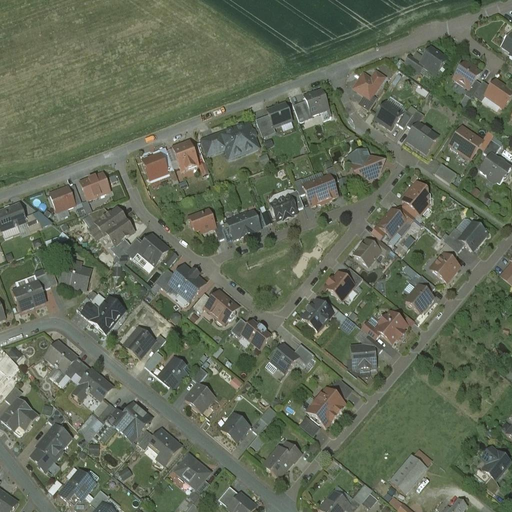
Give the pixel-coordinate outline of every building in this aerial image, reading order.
[(511,37),(502,50),(511,56),(509,59),(511,60),(511,37)] [(447,62),(431,51),(420,66),(420,67),(424,69),(436,78),(447,62)] [(410,59),(405,67),(419,76),(424,69),(420,67),(420,66),(410,59)] [(476,70),(467,64),(454,82),(469,92),(469,93),(475,84),(480,76),(474,72),(476,70)] [(371,83),(364,78),(356,89),(359,91),(357,94),(365,100),(370,103),(372,100),(384,81),(376,76),(371,83)] [(491,90),(485,99),(486,99),(503,111),(511,98),(511,94),(496,83),(491,90)] [(469,93),(469,92),(465,98),(471,102),(473,99),(481,87),(475,84),(469,93)] [(481,87),(473,99),(481,105),(486,99),(485,99),(491,90),(483,85),(481,87)] [(321,94),(305,100),(306,104),(311,116),(312,119),(329,112),(321,94)] [(370,103),(365,100),(360,107),(369,114),(377,103),(372,100),(370,103)] [(306,104),(293,109),(300,125),(298,121),(311,116),(306,104)] [(402,117),(386,106),(383,111),(380,111),(378,114),(378,117),(375,122),(391,133),(396,126),(402,117)] [(286,107),(267,114),(269,119),(274,131),(292,124),(286,107)] [(413,119),(404,113),(402,117),(396,126),(404,132),(406,129),(413,119)] [(413,119),(406,129),(413,133),(418,127),(419,127),(424,119),(417,114),(413,119)] [(269,119),(256,124),(262,141),(275,136),(274,131),(269,119)] [(234,134),(233,137),(230,136),(222,138),(220,138),(215,140),(219,150),(224,148),(229,160),(231,161),(246,155),(247,153),(247,152),(257,148),(254,141),(255,138),(254,134),(251,133),(249,127),(239,130),(238,132),(234,134)] [(419,127),(418,127),(413,133),(407,143),(427,157),(438,140),(419,127)] [(483,145),(462,130),(457,137),(455,136),(454,139),(454,142),(452,145),(462,152),(459,155),(470,163),(483,145)] [(215,140),(203,144),(208,158),(220,153),(219,150),(215,140)] [(491,143),(483,156),(489,160),(491,158),(494,160),(501,150),(491,143)] [(190,144),(172,151),(181,175),(199,168),(190,144)] [(462,152),(452,145),(450,148),(450,151),(457,155),(459,155),(462,152)] [(362,155),(343,162),(346,170),(351,168),(364,163),(362,155)] [(168,157),(161,159),(168,176),(174,174),(168,157)] [(494,160),(491,158),(489,160),(487,164),(485,163),(482,168),(483,169),(480,174),(500,187),(503,182),(506,181),(507,179),(507,177),(511,171),(503,166),(504,165),(499,161),(498,162),(494,160)] [(161,159),(158,160),(155,159),(143,164),(150,183),(168,176),(161,159)] [(383,167),(370,161),(364,163),(351,168),(355,178),(360,177),(361,181),(366,179),(368,184),(378,180),(383,167)] [(457,177),(442,167),(435,177),(450,187),(457,177)] [(333,170),(326,173),(329,179),(332,187),(339,184),(333,170)] [(103,177),(80,185),(87,204),(110,195),(103,177)] [(329,179),(316,184),(325,206),(328,205),(330,203),(337,200),(332,187),(329,179)] [(301,182),(294,185),(297,194),(300,199),(306,197),(303,189),(304,189),(301,182)] [(304,189),(303,189),(306,197),(311,210),(318,207),(321,208),(325,206),(316,184),(304,189)] [(417,187),(410,195),(407,195),(406,197),(406,200),(402,204),(405,206),(405,205),(407,207),(407,208),(418,217),(421,220),(422,219),(419,216),(426,208),(423,205),(427,201),(426,194),(417,187)] [(75,188),(68,191),(73,202),(79,199),(75,188)] [(68,190),(50,197),(57,214),(68,210),(68,211),(75,209),(75,208),(73,202),(68,191),(68,190)] [(297,194),(289,197),(290,201),(296,214),(304,210),(300,199),(297,194)] [(79,199),(73,202),(75,208),(82,206),(79,199)] [(290,201),(271,208),(277,224),(283,222),(284,223),(291,221),(290,219),(297,216),(296,214),(290,201)] [(418,217),(407,208),(407,207),(405,205),(405,206),(401,210),(415,222),(418,217)] [(20,209),(0,216),(0,231),(2,236),(3,236),(15,231),(16,232),(18,232),(17,230),(25,227),(27,227),(25,222),(20,209)] [(415,222),(401,210),(396,217),(406,225),(405,226),(409,229),(415,222)] [(104,211),(89,217),(96,227),(109,218),(104,211)] [(109,218),(96,227),(100,233),(98,234),(102,240),(101,241),(102,242),(107,238),(106,237),(126,223),(118,212),(109,218)] [(209,214),(189,221),(192,229),(193,229),(195,235),(203,232),(204,235),(214,231),(215,231),(214,226),(209,214)] [(392,214),(378,230),(392,242),(405,226),(406,225),(396,217),(392,214)] [(246,216),(233,221),(234,223),(227,225),(229,231),(234,243),(244,239),(244,240),(251,237),(250,236),(260,233),(256,221),(254,216),(253,215),(247,218),(246,216)] [(36,217),(25,222),(27,227),(25,227),(29,237),(42,232),(36,217)] [(126,223),(106,237),(107,238),(115,249),(125,242),(134,235),(126,223)] [(219,224),(214,226),(215,231),(214,231),(219,244),(226,241),(223,233),(221,228),(219,224)] [(473,226),(463,238),(469,244),(465,248),(473,254),(487,238),(473,226)] [(463,238),(455,232),(444,246),(446,247),(458,257),(465,248),(469,244),(463,238)] [(144,248),(138,255),(139,256),(133,263),(149,276),(155,269),(168,253),(152,239),(144,248)] [(115,249),(110,252),(119,262),(125,255),(131,248),(125,242),(115,249)] [(131,248),(125,255),(130,260),(133,263),(139,256),(138,255),(144,248),(136,242),(131,248)] [(390,253),(377,242),(372,248),(381,255),(380,255),(385,259),(390,253)] [(372,248),(367,244),(354,259),(368,270),(380,255),(381,255),(372,248)] [(458,257),(446,247),(440,255),(443,258),(444,257),(452,265),(458,258),(458,257)] [(125,255),(119,262),(125,266),(130,260),(125,255)] [(172,256),(165,265),(170,269),(177,260),(172,256)] [(443,258),(431,273),(446,286),(459,270),(452,265),(444,257),(443,258)] [(82,266),(69,263),(67,268),(81,271),(82,266)] [(67,268),(65,267),(61,286),(61,287),(62,285),(77,289),(77,291),(86,293),(91,274),(81,271),(67,268)] [(192,276),(184,269),(175,279),(169,287),(172,289),(190,305),(205,287),(197,280),(199,278),(194,274),(192,276)] [(511,270),(510,269),(501,279),(511,288),(511,270)] [(363,283),(349,271),(342,280),(354,289),(351,292),(354,294),(363,283)] [(53,273),(45,276),(46,277),(51,289),(58,286),(53,273)] [(167,273),(156,287),(166,295),(172,289),(169,287),(175,279),(167,273)] [(46,277),(36,280),(38,284),(42,294),(52,290),(51,289),(46,277)] [(342,280),(339,277),(327,292),(341,304),(351,292),(354,289),(342,280)] [(435,291),(422,279),(415,287),(418,290),(419,289),(429,298),(435,291)] [(38,284),(13,294),(21,315),(46,305),(42,294),(38,284)] [(429,298),(419,289),(418,290),(406,305),(420,317),(433,301),(429,298)] [(238,311),(219,295),(212,304),(207,310),(208,310),(206,312),(224,328),(228,323),(228,324),(232,324),(235,319),(235,316),(234,316),(238,311)] [(91,296),(77,313),(82,318),(91,308),(90,307),(96,300),(91,296)] [(204,297),(193,311),(201,318),(206,312),(208,310),(207,310),(212,304),(204,297)] [(326,311),(317,304),(302,322),(309,327),(311,325),(320,333),(332,318),(333,317),(326,311)] [(106,305),(98,314),(92,310),(84,319),(106,337),(107,336),(106,336),(115,325),(116,326),(122,318),(106,305)] [(339,314),(330,307),(326,311),(333,317),(332,318),(335,320),(339,314)] [(406,329),(391,316),(387,321),(385,319),(381,320),(378,323),(378,327),(380,328),(376,333),(376,334),(380,337),(392,347),(396,341),(399,343),(404,336),(402,334),(406,329)] [(241,322),(231,334),(240,342),(243,338),(242,338),(249,329),(241,322)] [(259,330),(253,325),(249,329),(242,338),(243,338),(260,353),(271,340),(266,336),(267,335),(259,329),(259,330)] [(376,333),(368,326),(362,333),(370,340),(375,344),(380,337),(376,334),(376,333)] [(154,344),(139,331),(130,342),(132,344),(127,350),(125,348),(124,349),(140,362),(148,353),(148,351),(150,349),(151,350),(155,345),(154,344)] [(166,343),(160,338),(154,344),(155,345),(151,350),(157,354),(166,343)] [(375,344),(370,340),(363,348),(366,350),(373,349),(374,358),(379,357),(383,351),(375,344)] [(59,346),(46,362),(56,371),(55,372),(58,374),(59,373),(71,382),(73,379),(67,374),(77,362),(59,346)] [(315,359),(301,348),(293,357),(298,362),(306,369),(315,359)] [(293,357),(284,349),(271,365),(286,377),(298,362),(293,357)] [(366,350),(352,351),(354,371),(355,372),(359,372),(359,373),(370,372),(370,371),(375,371),(374,358),(373,349),(366,350)] [(157,354),(145,369),(150,373),(162,359),(157,354)] [(174,360),(167,369),(168,369),(159,381),(169,390),(171,387),(176,391),(187,377),(183,373),(186,370),(179,364),(178,364),(174,360)] [(209,361),(202,368),(206,371),(212,364),(209,361)] [(77,362),(67,374),(73,379),(75,377),(83,368),(77,362)] [(91,374),(83,368),(75,377),(83,383),(91,374)] [(200,370),(192,381),(199,387),(208,376),(200,370)] [(112,391),(91,374),(83,383),(79,388),(80,388),(72,397),(82,405),(89,396),(100,405),(112,391)] [(215,401),(199,387),(185,403),(202,416),(215,401)] [(15,390),(5,402),(10,406),(21,394),(15,390)] [(345,408),(326,393),(318,403),(337,419),(342,413),(341,412),(345,408)] [(37,419),(17,403),(5,417),(6,418),(1,424),(13,434),(18,428),(25,434),(37,419)] [(337,419),(318,403),(307,416),(326,431),(331,425),(332,425),(337,419)] [(111,407),(98,423),(103,428),(106,425),(116,412),(111,407)] [(152,423),(133,407),(124,418),(119,424),(125,430),(127,428),(138,437),(137,439),(137,440),(152,423)] [(57,411),(47,423),(54,429),(55,428),(58,431),(65,421),(57,411)] [(116,412),(106,425),(114,431),(119,424),(124,418),(116,412)] [(250,430),(234,417),(221,433),(237,446),(250,430)] [(260,422),(251,432),(258,438),(267,428),(260,422)] [(54,429),(37,450),(38,451),(31,459),(40,467),(38,469),(46,475),(55,465),(63,455),(62,453),(65,449),(71,442),(58,431),(55,428),(54,429)] [(155,440),(150,447),(150,448),(161,457),(156,462),(165,469),(181,450),(161,433),(155,440)] [(149,435),(138,448),(145,454),(150,448),(150,447),(155,440),(149,435)] [(301,457),(288,446),(283,454),(294,463),(293,464),(294,465),(301,457)] [(279,451),(264,469),(279,481),(293,464),(294,463),(283,454),(279,451)] [(498,456),(491,451),(484,460),(490,465),(483,474),(491,481),(495,484),(511,466),(498,456)] [(209,476),(189,459),(176,475),(188,485),(189,483),(197,490),(193,494),(194,495),(204,482),(209,476)] [(413,460),(391,486),(404,497),(426,471),(413,460)] [(483,474),(482,475),(479,473),(474,479),(485,488),(491,481),(483,474)] [(79,474),(59,498),(74,510),(75,511),(81,503),(84,501),(95,487),(94,486),(85,479),(79,474)] [(99,481),(91,474),(89,474),(85,479),(94,486),(99,481)] [(204,482),(194,495),(199,500),(210,487),(204,482)] [(230,490),(218,503),(228,511),(239,499),(230,490)] [(0,493),(0,511),(12,511),(17,506),(0,493)] [(100,493),(90,506),(97,511),(102,506),(103,507),(109,500),(100,493)] [(193,494),(186,502),(193,508),(193,507),(199,500),(194,495),(193,494)] [(335,494),(320,511),(345,511),(348,509),(347,508),(349,506),(335,494)] [(239,499),(228,511),(254,511),(255,511),(240,498),(239,499)] [(74,510),(72,511),(85,511),(90,506),(84,501),(81,503),(75,511),(74,510)] [(357,511),(361,508),(353,501),(349,506),(347,508),(348,509),(345,511),(357,511)] [(396,501),(391,507),(397,511),(398,511),(403,507),(396,501)] [(459,502),(450,511),(464,511),(467,509),(459,502)]
